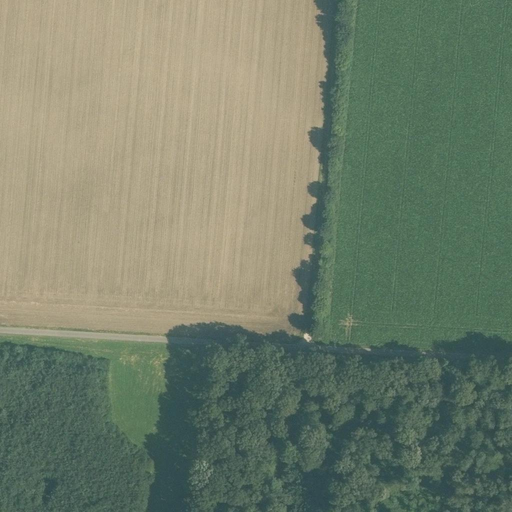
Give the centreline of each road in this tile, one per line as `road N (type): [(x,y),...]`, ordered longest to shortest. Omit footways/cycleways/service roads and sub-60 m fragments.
road 1 (track): [(343,0),(314,344),(274,511)]
road 2 (track): [(0,333),(511,360)]
